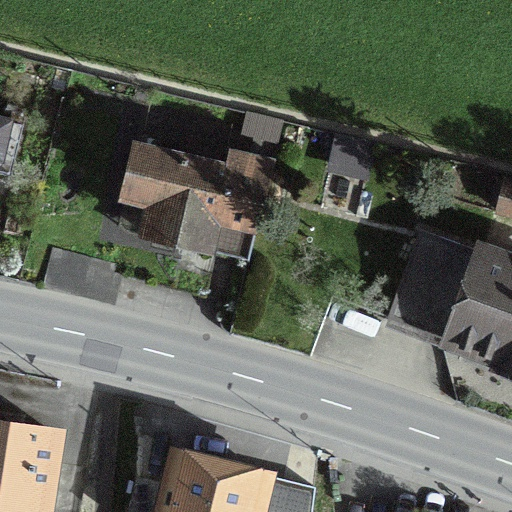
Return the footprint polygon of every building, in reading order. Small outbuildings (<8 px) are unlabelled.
[(0,120),(0,170),(8,173),(20,125),(0,120)] [(329,165),(364,173),(371,144),(334,136),(329,165)] [(210,227),(204,247),(248,258),(272,165),(230,155),(227,168),(137,148),(125,196),(151,203),(144,233),(184,242),(190,222),(210,227)] [(511,181),(507,180),(498,210),(511,214),(511,181)] [(511,263),(419,231),(388,319),(499,358),(497,364),(511,368),(511,263)] [(53,244),(43,282),(104,298),(114,259),(53,244)] [(0,511),(42,511),(55,433),(0,425),(0,511)] [(276,511),(284,479),(176,454),(168,488),(161,511),(276,511)] [(136,481),(128,511),(161,511),(168,488),(136,481)]
